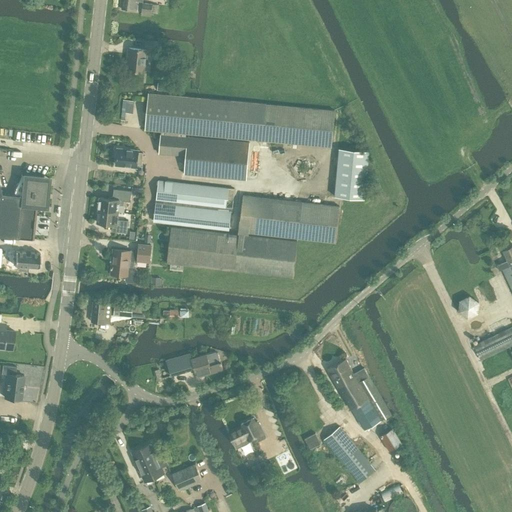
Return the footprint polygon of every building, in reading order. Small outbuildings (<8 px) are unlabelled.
[(123,0),(123,9),(137,11),(138,0),(123,0)] [(158,13),(158,5),(143,3),(141,15),(151,16),(151,15),(154,15),(154,13),(158,13)] [(161,49),(162,42),(146,40),(145,47),(161,49)] [(145,72),(147,50),(129,48),(128,56),(130,56),(128,70),(145,72)] [(175,91),(176,84),(158,82),(157,90),(175,91)] [(149,93),(146,130),(263,141),(332,147),(336,110),(283,105),(266,104),(149,93)] [(246,179),(250,143),(161,134),(159,153),(187,156),(185,174),(246,179)] [(365,199),(369,151),(338,148),(334,196),(340,196),(365,199)] [(142,164),(143,153),(139,152),(139,151),(118,149),(116,164),(137,167),(137,163),(142,164)] [(0,236),(32,239),(36,206),(47,207),(49,177),(24,175),(23,184),(18,183),(14,191),(14,196),(2,194),(0,185),(0,236)] [(236,231),(241,190),(159,180),(157,199),(175,201),(174,205),(157,203),(154,222),(236,231)] [(131,201),(132,191),(117,189),(116,199),(100,197),(98,210),(118,212),(119,205),(123,205),(124,201),(131,201)] [(336,243),(339,206),(243,195),(239,232),(297,238),(312,240),(336,243)] [(127,233),(128,221),(118,220),(118,212),(98,210),(97,222),(113,224),(112,231),(127,233)] [(313,267),(316,249),(311,249),(297,246),(297,241),(172,227),(167,263),(171,263),(170,270),(183,271),(184,265),(293,277),(294,269),(308,271),(312,272),(313,267)] [(114,249),(111,274),(126,275),(125,280),(127,282),(134,282),(136,281),(137,269),(136,267),(129,266),(130,260),(150,262),(151,246),(139,244),(138,252),(131,251),(114,249)] [(500,271),(503,270),(511,265),(511,247),(503,251),(507,261),(497,265),(500,271)] [(27,270),(27,266),(39,267),(40,253),(30,252),(30,255),(25,254),(25,252),(15,251),(14,265),(19,266),(19,270),(27,270)] [(511,289),(511,265),(503,270),(511,289)] [(467,318),(478,314),(479,302),(470,295),(459,300),(458,311),(467,318)] [(136,306),(94,301),(92,321),(110,323),(111,313),(135,316),(136,311),(145,312),(146,306),(137,305),(136,306)] [(428,356),(431,363),(445,357),(442,350),(448,347),(438,326),(423,333),(432,354),(428,356)] [(511,326),(474,345),(481,359),(511,344),(511,349),(511,351),(511,353),(511,326)] [(0,347),(13,349),(14,331),(0,329),(0,347)] [(193,363),(197,377),(223,369),(219,355),(218,352),(215,351),(190,359),(188,354),(181,356),(184,367),(191,364),(191,363),(193,363)] [(354,373),(345,358),(328,368),(363,428),(365,430),(391,414),(369,376),(364,367),(354,373)] [(172,376),(183,373),(180,363),(169,366),(172,376)] [(7,374),(4,397),(21,399),(24,376),(15,375),(16,367),(2,365),(1,374),(7,374)] [(229,431),(228,431),(237,448),(250,441),(249,439),(256,436),(258,441),(265,438),(263,433),(264,433),(258,421),(256,422),(254,418),(241,424),(242,425),(229,431)] [(360,482),(375,469),(339,427),(324,439),(360,482)] [(390,451),(402,444),(393,428),(381,435),(390,451)] [(158,459),(151,443),(142,447),(155,477),(164,473),(162,467),(167,465),(164,456),(158,459)] [(145,481),(155,477),(142,447),(132,451),(145,481)] [(264,461),(252,467),(261,486),(273,480),(264,461)] [(179,490),(203,480),(196,464),(172,474),(179,490)] [(386,502),(404,493),(399,483),(381,493),(386,502)] [(208,511),(205,503),(197,506),(199,511),(208,511)]
